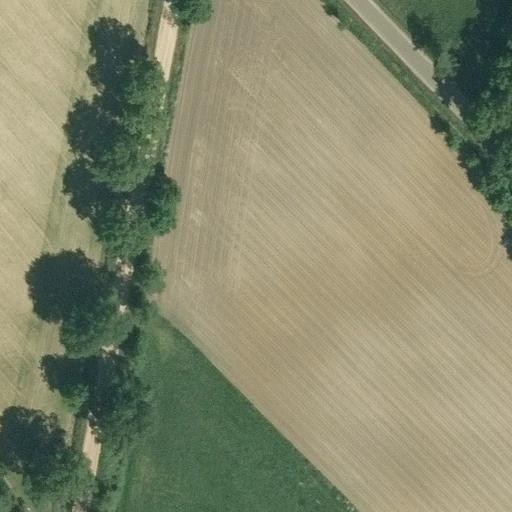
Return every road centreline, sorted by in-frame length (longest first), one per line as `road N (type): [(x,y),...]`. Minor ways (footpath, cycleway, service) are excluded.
road 1 (track): [(79,511),(172,0)]
road 2 (unclassified): [(511,154),(362,0)]
